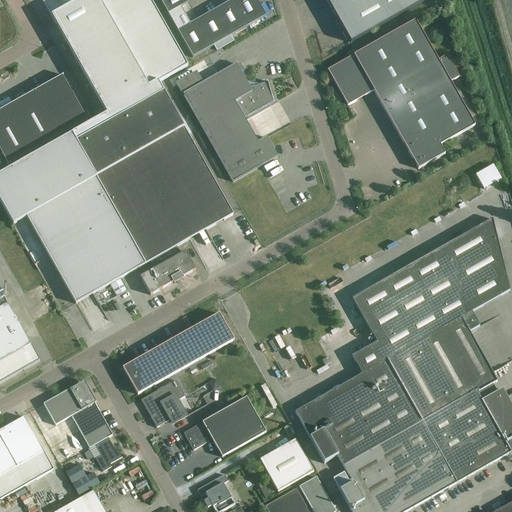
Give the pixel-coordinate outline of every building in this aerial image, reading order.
[(40,0),(106,116),(0,175),(0,203),(13,226),(26,218),(75,305),(145,266),(149,263),(154,271),(149,273),(140,278),(150,296),(159,291),(173,283),(174,284),(182,280),(181,279),(195,271),(185,253),(180,255),(176,248),(233,216),(232,216),(163,94),(158,84),(188,67),(149,0),(82,0),(64,10),(58,0),(40,0)] [(58,0),(64,10),(82,0),(58,0)] [(159,0),(168,15),(189,4),(186,0),(159,0)] [(192,59),(211,48),(266,17),(255,0),(234,0),(177,32),(192,59)] [(325,0),(350,44),(428,0),(325,0)] [(415,166),(418,170),(445,155),(440,146),(475,127),(450,83),(459,78),(446,56),(438,61),(415,21),(327,71),(347,107),(373,92),(413,161),(411,162),(414,166),(415,166)] [(277,158),(267,140),(266,138),(252,146),(240,125),(245,122),(244,119),(247,117),(247,118),(255,113),(260,110),(269,105),(268,105),(273,103),(271,98),(267,82),(266,82),(267,84),(250,89),(236,65),(183,95),(233,183),(277,158)] [(22,99),(47,143),(86,121),(87,123),(87,122),(62,77),(63,77),(63,76),(22,99)] [(47,143),(22,99),(0,111),(0,151),(8,167),(9,167),(8,165),(47,143)] [(362,376),(295,414),(324,465),(337,458),(343,468),(346,473),(333,480),(340,492),(339,492),(350,511),(408,511),(457,484),(511,454),(510,453),(511,451),(511,408),(502,390),(497,393),(492,385),(497,383),(469,334),(479,328),(471,314),(509,292),(492,220),(352,300),(376,343),(351,358),(362,376)] [(0,383),(39,361),(30,346),(7,305),(0,292),(0,383)] [(88,304),(99,331),(114,324),(101,293),(92,297),(94,302),(88,304)] [(219,315),(174,340),(122,369),(137,396),(234,342),(219,315)] [(175,382),(141,402),(156,429),(170,421),(172,425),(186,418),(177,402),(184,398),(175,382)] [(84,383),(70,391),(70,390),(43,406),(55,427),(71,418),(89,450),(94,447),(100,457),(95,460),(103,473),(111,468),(110,466),(122,459),(116,448),(113,449),(108,439),(112,437),(111,435),(94,405),(96,404),(84,383)] [(212,441),(222,459),(266,434),(246,399),(202,424),(203,426),(200,427),(199,426),(183,435),(193,452),(212,441)] [(53,471),(23,418),(0,431),(0,438),(27,486),(53,471)] [(64,435),(60,427),(43,436),(50,448),(57,443),(57,442),(63,439),(61,436),(64,435)] [(0,501),(27,486),(0,438),(0,501)] [(295,441),(259,461),(278,493),(313,473),(295,441)] [(86,478),(79,467),(65,475),(71,487),(86,478)] [(71,488),(77,498),(99,486),(93,475),(71,488)] [(156,475),(146,479),(151,491),(160,487),(156,475)] [(228,483),(224,476),(197,492),(201,498),(206,495),(208,500),(204,503),(207,509),(212,507),(214,511),(223,511),(235,506),(223,486),(228,483)] [(334,511),(316,479),(299,489),(312,511),(334,511)] [(149,495),(151,500),(162,494),(160,490),(149,495)] [(267,511),(308,511),(296,490),(265,508),(267,511)] [(104,511),(93,492),(58,511),(104,511)] [(511,511),(511,503),(496,511),(511,511)]
